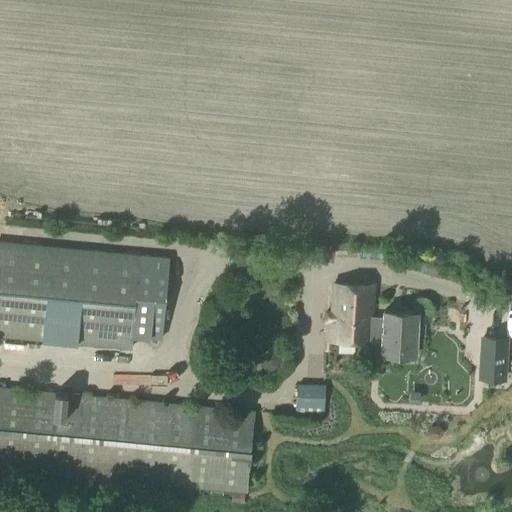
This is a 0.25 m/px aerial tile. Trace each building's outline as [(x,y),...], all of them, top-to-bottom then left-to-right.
[(0,241),(0,333),(128,346),(129,337),(159,340),(167,258),(0,241)] [(324,312),(323,321),(325,321),(324,340),(368,342),(368,340),(369,317),(371,286),(331,283),(330,312),(324,312)] [(368,340),(380,341),(379,355),(413,356),(415,313),(381,312),(381,318),(369,317),(368,340)] [(480,376),(482,336),(462,335),(460,375),(480,376)] [(281,362),(271,349),(258,360),(268,372),(281,362)] [(343,387),(365,389),(367,377),(344,375),(343,387)] [(297,384),(296,407),(322,409),(323,385),(297,384)] [(0,388),(0,470),(244,493),(252,412),(0,388)]
